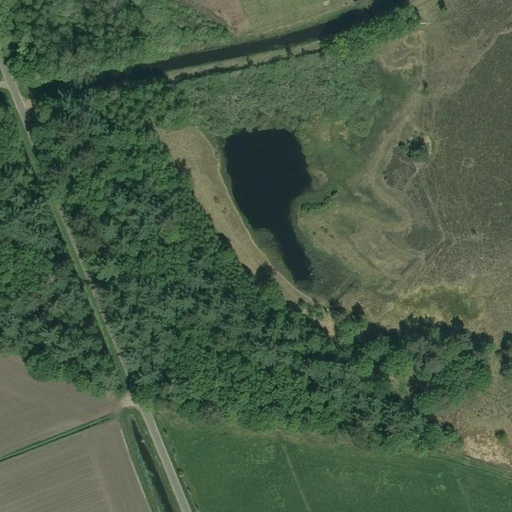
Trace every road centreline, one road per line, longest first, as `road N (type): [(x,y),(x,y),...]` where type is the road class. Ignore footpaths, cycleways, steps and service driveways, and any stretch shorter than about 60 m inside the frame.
road 1 (unclassified): [(186,511),(0,58)]
road 2 (track): [(18,103),(321,46),(421,0)]
road 3 (track): [(143,405),(366,441),(511,476)]
